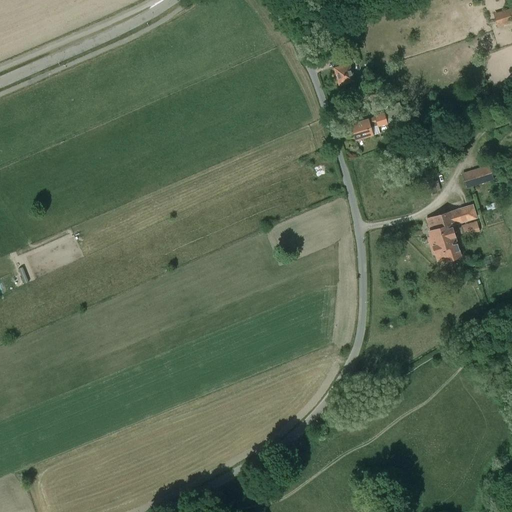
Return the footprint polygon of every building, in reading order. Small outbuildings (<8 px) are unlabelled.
[(511,7),(500,11),(505,25),(511,22),(511,7)] [(349,63),(334,68),(339,85),(354,80),(349,63)] [(366,85),(356,88),(358,94),(368,91),(366,85)] [(374,117),(368,119),(351,124),(356,141),(373,136),(373,135),(379,133),(378,128),(388,125),(388,127),(400,124),(396,110),(374,116),(374,117)] [(488,165),(461,173),(466,188),(493,180),(488,165)] [(472,205),(456,210),(426,219),(429,231),(428,231),(431,239),(429,240),(432,253),(435,254),(437,260),(445,258),(446,261),(460,256),(451,225),(476,217),(472,205)] [(476,221),(461,225),(464,236),(479,232),(476,221)]
